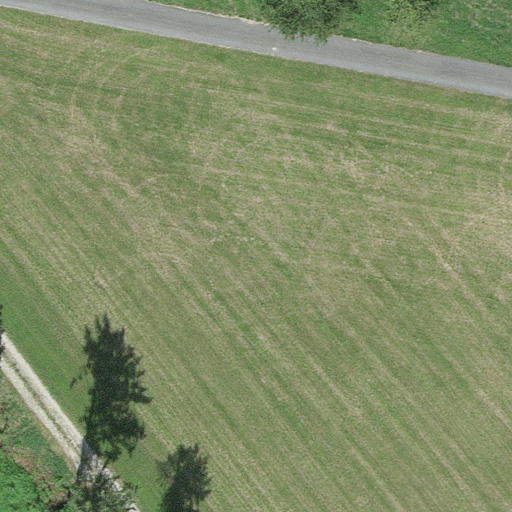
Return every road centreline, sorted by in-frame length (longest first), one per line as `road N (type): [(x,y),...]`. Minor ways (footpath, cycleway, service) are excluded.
road 1 (unclassified): [(50,0),(511,87)]
road 2 (track): [(118,511),(0,354)]
